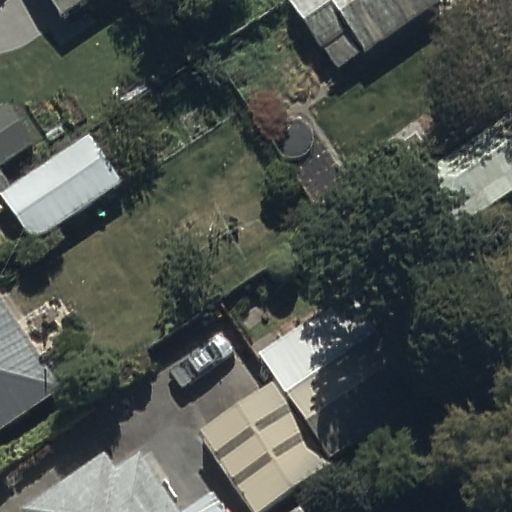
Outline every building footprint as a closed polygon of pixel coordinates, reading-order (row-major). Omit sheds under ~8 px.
[(48,0),(66,24),(99,0),(48,0)] [(435,0),(292,0),(288,3),(339,72),(437,1),(435,0)] [(0,174),(36,151),(5,104),(0,107),(0,174)] [(511,117),(435,171),(475,229),(511,203),(511,117)] [(93,140),(86,145),(0,200),(0,206),(30,252),(126,190),(93,140)] [(0,431),(60,391),(0,301),(0,431)] [(389,325),(287,394),(334,463),(436,393),(389,325)] [(181,511),(142,450),(43,511),(181,511)]
